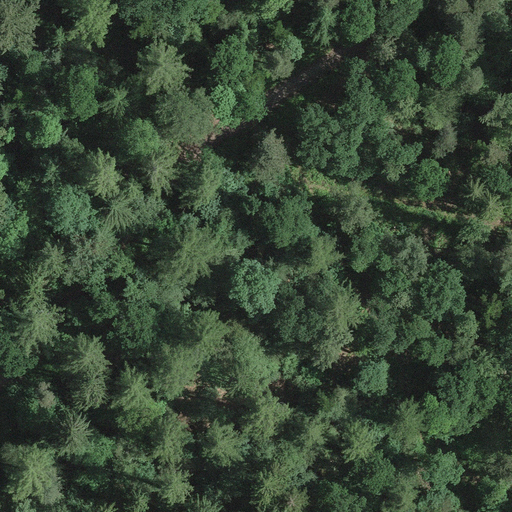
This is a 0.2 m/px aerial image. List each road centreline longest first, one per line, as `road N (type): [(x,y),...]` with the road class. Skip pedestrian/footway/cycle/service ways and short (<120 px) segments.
road 1 (track): [(0,384),(195,156),(250,110),(430,0)]
road 2 (track): [(230,127),(34,0)]
